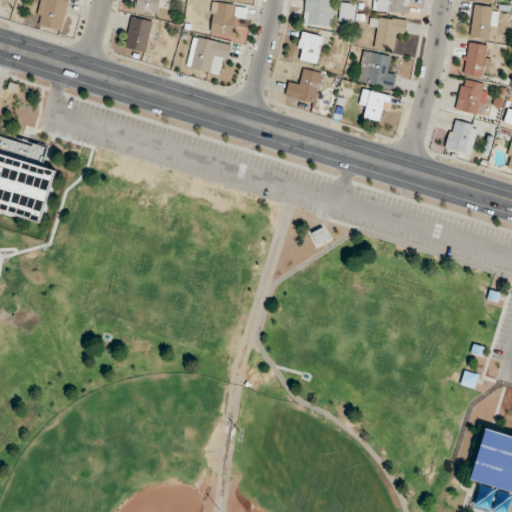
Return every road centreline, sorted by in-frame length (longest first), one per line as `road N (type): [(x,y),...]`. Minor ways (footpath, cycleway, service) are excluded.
road 1 (secondary): [(0,45),(511,203)]
road 2 (residential): [(407,171),(442,0)]
road 3 (residential): [(246,121),(275,0)]
